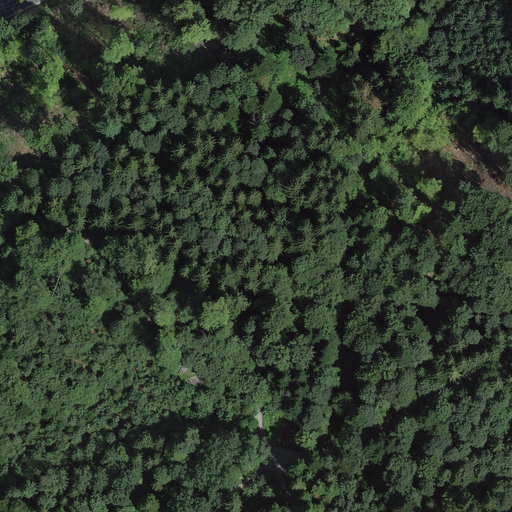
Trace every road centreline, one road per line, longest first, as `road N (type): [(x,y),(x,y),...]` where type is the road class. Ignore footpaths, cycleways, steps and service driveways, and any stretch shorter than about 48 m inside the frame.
road 1 (track): [(260,442),(257,361),(231,322),(142,259),(0,216)]
road 2 (track): [(276,460),(344,442),(453,382),(511,360)]
